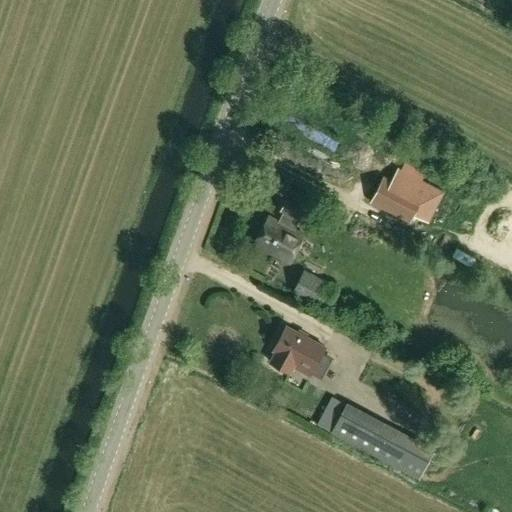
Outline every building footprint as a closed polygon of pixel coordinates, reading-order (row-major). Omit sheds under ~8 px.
[(444,192),(398,167),(392,181),(384,176),(370,202),(410,224),(414,216),(428,223),(444,192)] [(279,211),(283,213),(301,222),(308,209),(286,198),(279,211)] [(289,262),(303,234),(267,215),(253,244),(289,262)] [(303,243),(315,246),(318,233),(306,230),(303,243)] [(335,240),(326,266),(363,278),(372,251),(335,240)] [(337,286),(304,269),(292,292),(325,309),(337,286)] [(274,356),(271,362),(290,372),(293,366),(310,375),(325,347),(287,326),(271,354),(274,356)] [(467,387),(462,394),(480,409),(486,401),(467,387)] [(331,432),(383,460),(399,429),(347,401),(331,432)]
